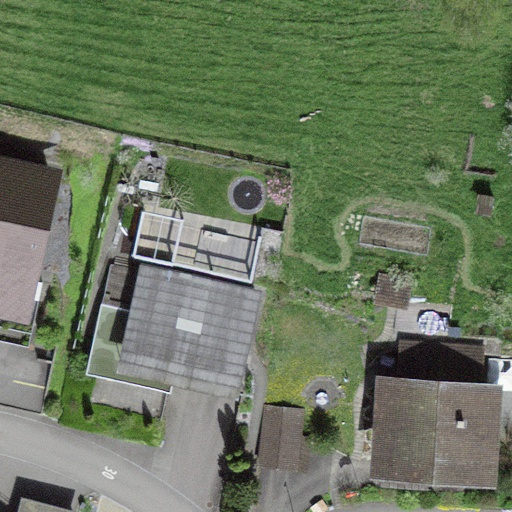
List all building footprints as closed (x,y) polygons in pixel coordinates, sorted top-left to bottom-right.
[(0,328),(15,332),(49,176),(0,165),(0,328)] [(252,282),(264,229),(143,206),(136,240),(185,251),(182,266),(252,282)] [(255,294),(143,269),(126,347),(238,372),(255,294)] [(398,345),(396,384),(372,383),(370,421),(388,422),(386,461),(474,466),(477,390),(473,389),(474,350),(398,345)] [(262,408),(256,466),(289,470),(295,412),(262,408)]
